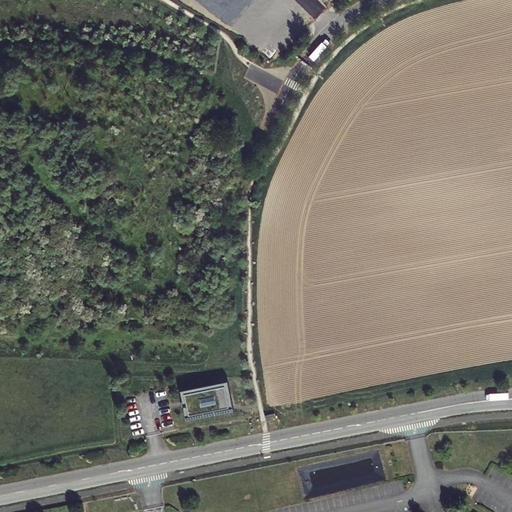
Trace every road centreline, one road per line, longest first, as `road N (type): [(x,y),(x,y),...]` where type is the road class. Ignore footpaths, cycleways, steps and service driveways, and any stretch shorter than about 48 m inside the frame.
road 1 (unclassified): [(511,400),(0,498)]
road 2 (unclassified): [(271,127),(315,45),(374,0)]
